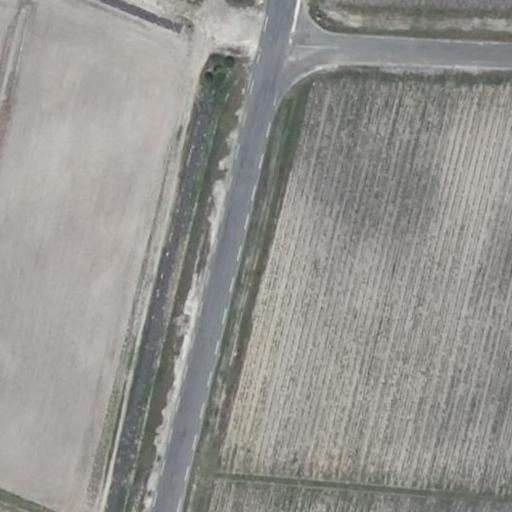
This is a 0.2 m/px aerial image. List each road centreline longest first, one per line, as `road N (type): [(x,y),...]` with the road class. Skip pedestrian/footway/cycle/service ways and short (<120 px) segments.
road 1 (track): [(92,511),(203,0)]
road 2 (tertiary): [(171,511),(289,50)]
road 3 (unclassified): [(289,50),(511,53)]
road 4 (track): [(289,50),(152,0)]
